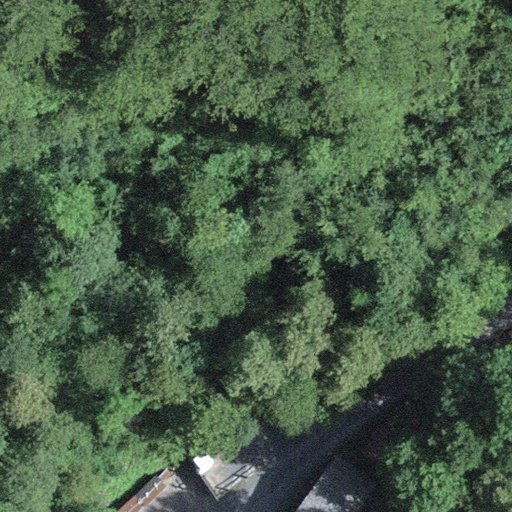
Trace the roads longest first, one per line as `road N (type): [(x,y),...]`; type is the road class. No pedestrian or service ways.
road 1 (track): [(0,241),(134,227),(388,249),(460,241),(511,224)]
road 2 (unclassified): [(511,297),(348,418),(302,461),(267,511)]
